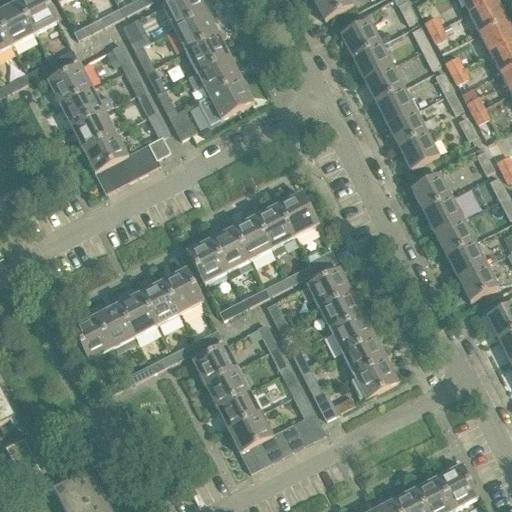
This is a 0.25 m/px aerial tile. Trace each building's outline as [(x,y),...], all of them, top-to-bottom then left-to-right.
[(34,39),(56,27),(42,0),(28,0),(17,6),(34,39)] [(54,0),(59,9),(75,0),(54,0)] [(147,9),(164,0),(144,0),(143,1),(147,9)] [(172,34),(206,16),(197,0),(181,0),(160,11),(172,34)] [(323,24),(351,9),(346,0),(312,0),(311,1),(323,24)] [(458,0),(468,18),(496,4),(493,0),(458,0)] [(125,20),(147,9),(143,1),(121,13),(125,20)] [(479,38),(506,24),(496,4),(468,18),(479,38)] [(407,5),(398,10),(403,20),(408,30),(417,25),(412,15),(407,5)] [(0,28),(11,51),(34,39),(17,6),(0,14),(0,28)] [(102,32),(125,20),(121,13),(98,25),(102,32)] [(184,57),(218,39),(206,16),(172,34),(184,57)] [(430,38),(443,31),(437,20),(424,27),(430,38)] [(351,62),(379,47),(367,24),(339,38),(351,62)] [(489,59),(511,46),(511,35),(506,24),(479,38),(489,59)] [(79,44),(102,32),(98,25),(75,36),(79,44)] [(134,53),(142,49),(130,27),(123,31),(134,53)] [(0,56),(11,51),(0,28),(0,56)] [(421,53),(430,49),(421,31),(412,36),(421,53)] [(435,49),(449,42),(443,31),(430,38),(435,49)] [(195,79),(229,61),(218,39),(184,57),(195,79)] [(500,79),(511,72),(511,46),(489,59),(500,79)] [(363,84),(391,69),(379,47),(351,62),(363,84)] [(124,75),(132,71),(121,49),(113,53),(124,75)] [(146,76),(154,72),(142,49),(134,53),(146,76)] [(432,75),(441,70),(430,49),(421,53),(432,75)] [(53,75),(76,62),(73,55),(49,67),(53,75)] [(206,101),(241,83),(229,61),(195,79),(189,83),(194,94),(201,90),(206,100),(206,101)] [(452,78),(464,72),(458,61),(446,67),(452,78)] [(30,87),(53,75),(49,67),(26,79),(30,87)] [(374,106),(402,91),(391,69),(363,84),(374,106)] [(58,110),(91,92),(79,70),(46,87),(58,110)] [(136,98),(144,94),(132,71),(124,75),(136,98)] [(158,98),(165,94),(154,72),(146,76),(158,98)] [(457,89),(470,83),(464,72),(452,78),(457,89)] [(510,99),(511,98),(511,72),(500,79),(510,99)] [(445,100),(454,96),(444,76),(435,81),(445,100)] [(7,98),(30,87),(26,79),(3,91),(7,98)] [(206,100),(198,104),(203,114),(210,128),(218,124),(252,106),(241,83),(206,101),(206,100)] [(386,128),(414,114),(402,91),(374,106),(386,128)] [(108,101),(98,106),(91,92),(58,110),(70,132),(103,115),(103,117),(114,111),(108,101)] [(148,120),(155,116),(144,94),(136,98),(148,120)] [(169,120),(177,117),(165,94),(158,98),(169,120)] [(455,120),(464,115),(454,96),(445,100),(455,120)] [(472,118),(485,112),(479,101),(467,107),(472,118)] [(478,129),(490,123),(485,112),(472,118),(478,129)] [(177,117),(169,120),(181,144),(196,137),(184,113),(177,117)] [(398,151),(426,136),(414,114),(386,128),(398,151)] [(114,137),(103,117),(103,115),(70,132),(81,155),(114,137)] [(165,140),(165,141),(167,140),(155,116),(148,120),(159,142),(165,140)] [(469,146),(477,141),(467,122),(458,126),(469,146)] [(410,174),(438,159),(426,136),(398,151),(410,174)] [(127,160),(126,159),(126,160),(114,137),(81,155),(93,178),(94,177),(105,171),(116,166),(127,160)] [(162,143),(165,141),(165,140),(159,142),(148,148),(156,164),(169,157),(162,143)] [(159,169),(156,164),(148,148),(137,154),(148,175),(159,169)] [(137,181),(148,175),(137,154),(126,159),(127,160),(137,181)] [(486,180),(495,175),(484,155),(476,160),(486,180)] [(127,186),(137,181),(127,160),(116,166),(127,186)] [(503,177),(511,172),(511,164),(510,160),(497,166),(503,177)] [(116,192),(127,186),(116,166),(105,171),(116,192)] [(104,198),(116,192),(105,171),(94,177),(104,198)] [(509,188),(511,186),(511,172),(503,177),(509,188)] [(422,214),(451,199),(439,176),(410,191),(422,214)] [(498,182),(490,186),(492,191),(500,206),(508,201),(498,182)] [(277,207),(294,241),(317,229),(299,195),(277,207)] [(434,237),(463,222),(451,199),(422,214),(434,237)] [(511,208),(508,201),(500,206),(507,221),(510,225),(511,223),(511,208)] [(282,247),(294,241),(277,207),(254,219),(271,253),(272,253),(276,260),(286,255),(282,247)] [(249,264),(271,253),(254,219),(232,231),(249,264)] [(445,259),(474,244),(463,222),(434,237),(445,259)] [(237,271),(249,264),(232,231),(209,243),(227,276),(232,284),(242,279),(237,271)] [(204,288),(227,276),(209,243),(186,255),(204,288)] [(457,282),(486,266),(474,244),(445,259),(457,282)] [(308,267),(314,278),(337,266),(331,255),(308,267)] [(0,432),(16,425),(7,409),(0,394),(0,272),(4,271),(0,263),(0,432)] [(469,305),(498,289),(486,266),(457,282),(469,305)] [(291,290),(314,278),(308,267),(307,267),(309,271),(287,282),(291,290)] [(179,318),(202,305),(184,273),(162,285),(179,318)] [(319,315),(352,297),(340,274),(306,291),(308,294),(303,297),(307,306),(312,303),(319,315)] [(268,301),(291,290),(287,282),(265,294),(268,301)] [(156,330),(179,318),(162,285),(139,297),(156,330)] [(246,313),(268,301),(265,294),(242,305),(246,313)] [(133,342),(156,330),(139,297),(116,309),(133,342)] [(330,337),(364,319),(352,297),(319,315),(330,337)] [(224,324),(246,313),(242,305),(220,317),(224,324)] [(497,342),(511,334),(511,305),(485,319),(497,342)] [(280,335),(288,331),(276,308),(268,312),(280,335)] [(111,353),(133,342),(116,309),(94,321),(111,353)] [(342,359),(376,342),(364,319),(330,337),(342,359)] [(89,365),(111,353),(94,321),(72,332),(89,365)] [(269,354),(277,350),(266,329),(258,333),(269,354)] [(292,357),(299,353),(288,331),(280,335),(292,357)] [(509,365),(511,362),(511,334),(497,342),(509,365)] [(198,354),(221,342),(217,335),(194,347),(198,354)] [(354,382),(387,364),(376,342),(342,359),(354,382)] [(175,366),(198,354),(194,347),(171,359),(175,366)] [(203,389),(236,371),(225,349),(192,367),(203,389)] [(281,376),(288,372),(277,350),(269,354),(281,376)] [(303,379),(311,376),(299,353),(292,357),(303,379)] [(152,378),(175,366),(171,359),(148,370),(152,378)] [(366,404),(399,387),(387,364),(354,382),(366,404)] [(130,389),(152,378),(148,370),(126,382),(130,389)] [(215,411),(248,393),(236,371),(203,389),(215,411)] [(292,399),(300,395),(288,372),(281,376),(292,399)] [(322,398),(322,397),(311,376),(303,379),(315,402),(322,398)] [(109,400),(130,389),(126,382),(105,393),(109,400)] [(227,434),(260,416),(248,393),(215,411),(227,434)] [(304,422),(312,418),(300,395),(292,399),(304,422)] [(322,398),(315,402),(327,424),(337,418),(325,395),(322,397),(322,398)] [(238,457),(239,456),(250,451),(260,445),(269,440),(272,439),(260,416),(227,434),(238,457)] [(312,445),(324,438),(313,418),(312,418),(304,422),(301,424),(312,445)] [(302,450),(312,445),(301,424),(291,429),(302,450)] [(291,455),(302,450),(291,429),(280,434),(291,455)] [(280,461),(291,455),(280,434),(272,439),(269,440),(280,461)] [(270,467),(280,461),(269,440),(260,445),(270,467)] [(25,442),(5,452),(23,487),(43,477),(25,442)] [(260,472),(270,467),(260,445),(250,451),(260,472)] [(250,477),(260,472),(250,451),(239,456),(250,477)] [(453,511),(455,511),(476,501),(459,468),(436,480),(453,511)] [(109,511),(106,506),(90,475),(54,494),(63,511),(109,511)] [(423,511),(453,511),(436,480),(413,492),(423,511)] [(396,511),(423,511),(413,492),(391,503),(396,511)] [(396,511),(391,503),(375,511),(396,511)]
